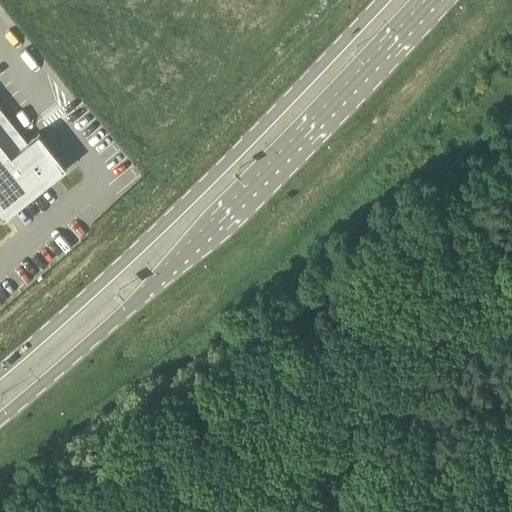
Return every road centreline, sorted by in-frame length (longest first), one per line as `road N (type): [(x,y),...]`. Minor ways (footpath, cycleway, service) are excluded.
road 1 (primary): [(0,422),(142,296),(426,0)]
road 2 (primary): [(384,0),(0,373)]
